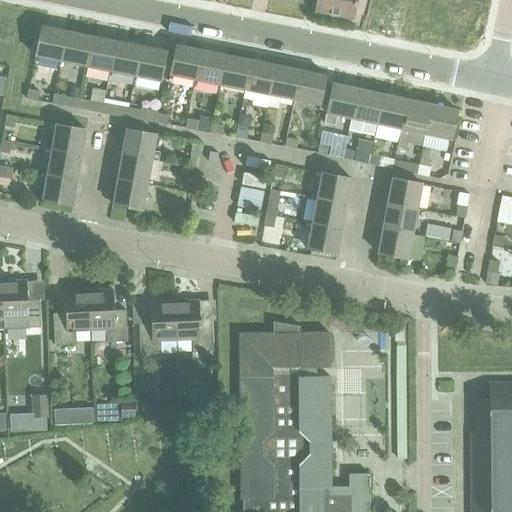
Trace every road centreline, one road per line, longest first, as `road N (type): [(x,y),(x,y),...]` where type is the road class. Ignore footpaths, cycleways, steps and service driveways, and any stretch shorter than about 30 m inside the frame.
road 1 (residential): [(493,79),(109,0)]
road 2 (residential): [(351,284),(87,235)]
road 3 (residential): [(424,511),(422,297)]
